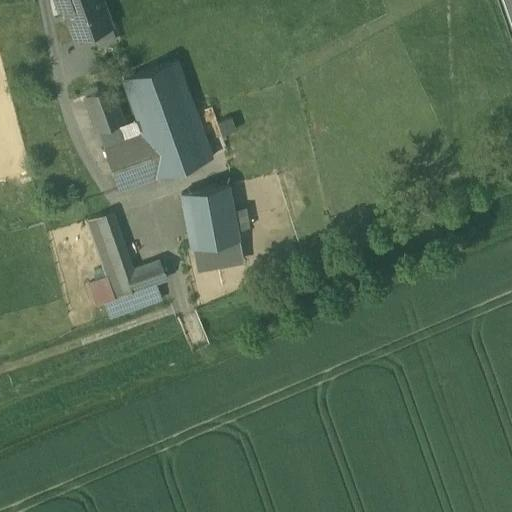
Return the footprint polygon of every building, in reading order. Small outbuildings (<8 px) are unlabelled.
[(61,0),(55,0),(59,10),(65,8),(61,0)] [(61,0),(65,8),(74,38),(92,32),(97,46),(116,39),(101,0),(61,0)] [(123,79),(139,121),(154,115),(151,104),(169,98),(175,114),(193,107),(176,59),(123,79)] [(111,88),(86,96),(97,129),(123,120),(111,88)] [(211,158),(193,107),(175,114),(169,98),(151,104),(154,115),(139,121),(143,134),(104,147),(119,188),(211,158)] [(247,262),(243,239),(232,183),(183,192),(198,272),(247,262)] [(113,211),(88,220),(122,314),(165,298),(159,283),(169,279),(162,261),(135,271),(113,211)]
